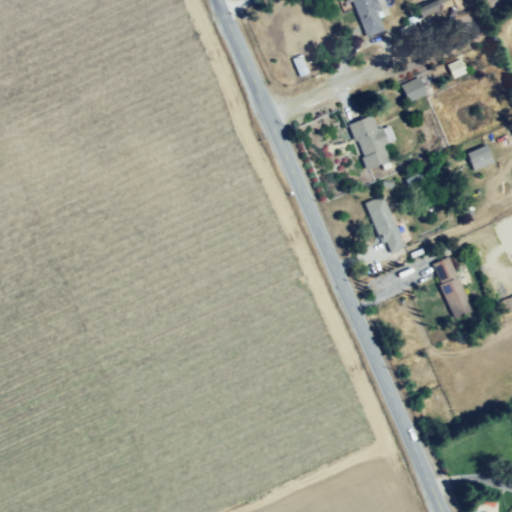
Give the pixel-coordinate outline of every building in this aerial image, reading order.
[(351,0),(378,0),(390,29),(366,38),(351,0)] [(417,18),(413,10),(434,0),(447,0),(449,3),(417,18)] [(291,58),(304,52),(312,69),(298,75),(291,58)] [(445,64),(458,56),(467,71),(454,78),(445,64)] [(400,84),(415,77),(422,91),(407,98),(400,84)] [(345,124),(363,171),(384,162),(379,147),(388,143),(382,127),(376,129),(370,114),(345,124)] [(463,151),(484,144),(491,162),(469,170),(463,151)] [(363,199),(381,191),(402,239),(384,247),(363,199)] [(450,259),(465,294),(443,303),(428,268),(450,259)] [(498,304),(511,297),(511,320),(507,323),(498,304)]
